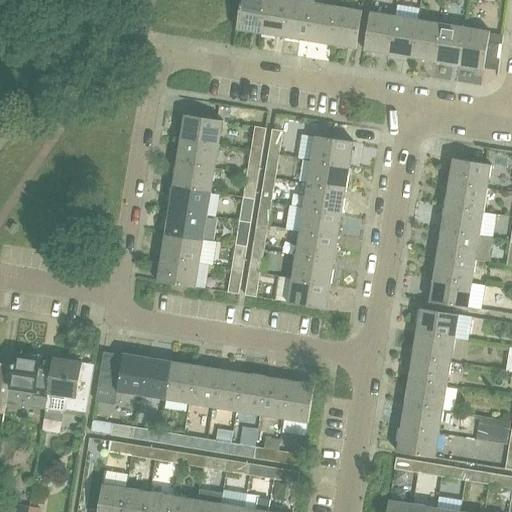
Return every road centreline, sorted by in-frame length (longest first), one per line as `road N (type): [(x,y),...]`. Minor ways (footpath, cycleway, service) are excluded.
road 1 (residential): [(119,301),(159,60),(417,99)]
road 2 (residential): [(375,362),(139,323),(119,301)]
road 3 (residential): [(375,362),(417,99)]
road 4 (residential): [(352,511),(375,362)]
road 5 (residential): [(119,301),(0,280)]
